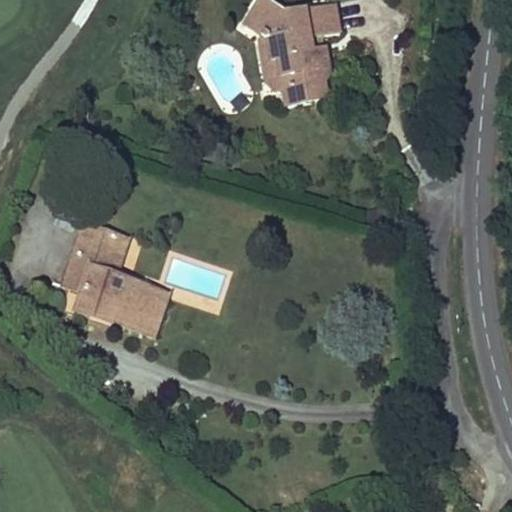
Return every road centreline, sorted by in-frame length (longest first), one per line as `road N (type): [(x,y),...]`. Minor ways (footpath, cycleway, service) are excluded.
road 1 (tertiary): [(492,0),(476,193),(478,289),(511,426)]
road 2 (unknown): [(107,359),(239,403),(317,417),(453,411)]
